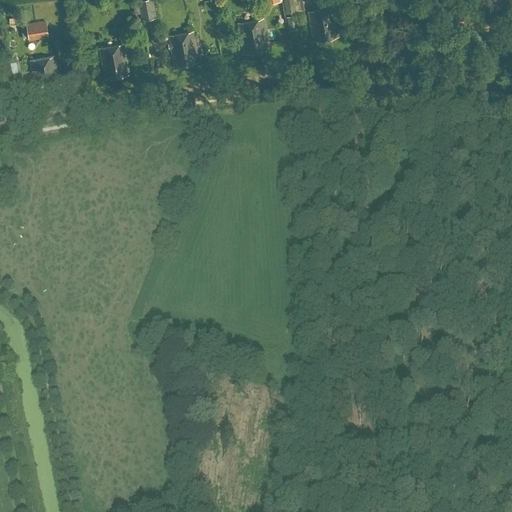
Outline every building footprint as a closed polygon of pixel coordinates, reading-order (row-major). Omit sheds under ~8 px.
[(137,0),(133,1),(136,18),(153,16),(151,0),(137,0)] [(283,0),(285,12),(301,10),(299,0),(283,0)] [(326,10),(307,12),(310,42),(329,40),(326,10)] [(257,21),(236,24),(240,54),(260,52),(257,21)] [(21,25),(23,40),(46,38),(45,23),(21,25)] [(185,33),(164,36),(169,70),(190,67),(185,33)] [(97,47),(101,80),(123,78),(119,44),(97,47)] [(25,61),(28,92),(51,90),(47,58),(25,61)]
